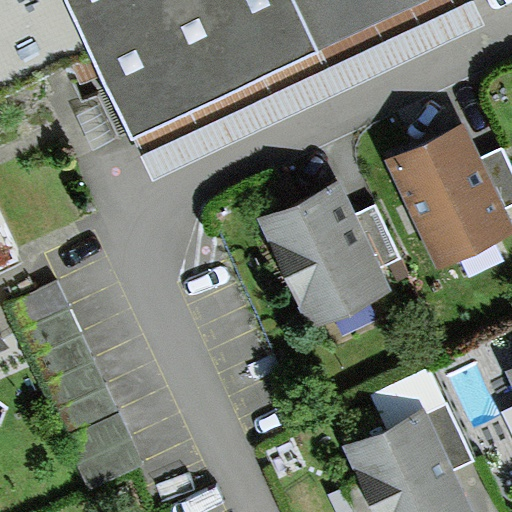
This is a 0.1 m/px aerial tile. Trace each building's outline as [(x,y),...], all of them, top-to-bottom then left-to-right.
[(0,0),(0,82),(98,37),(80,0),(0,0)] [(330,32),(314,0),(80,0),(98,37),(105,51),(138,121),(330,32)] [(396,0),(330,32),(138,121),(156,164),(484,8),(480,0),(396,0)] [(314,0),(330,32),(396,0),(314,0)] [(463,123),(382,156),(428,265),(507,231),(498,208),(511,202),(511,182),(497,146),(476,155),(463,123)] [(332,184),(252,217),(297,325),(377,292),(367,269),(388,260),(366,207),(345,216),(332,184)] [(0,249),(21,239),(0,194),(0,249)] [(62,277),(8,303),(68,430),(65,431),(91,486),(148,459),(62,277)] [(231,380),(282,373),(276,324),(244,328),(242,312),(222,315),(231,380)] [(0,343),(9,340),(0,328),(0,343)] [(511,367),(502,372),(511,395),(511,367)] [(436,401),(338,447),(368,511),(460,511),(443,475),(466,464),(436,401)]
